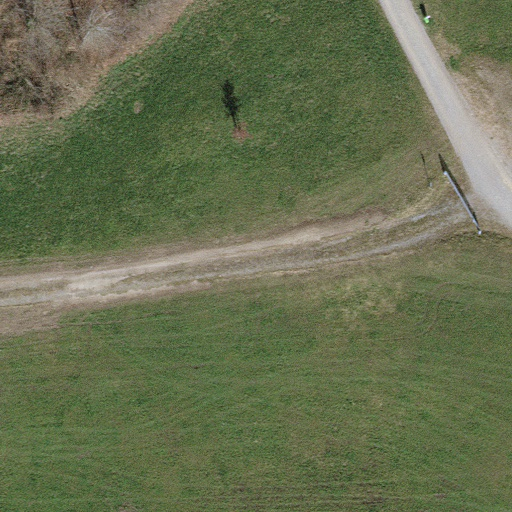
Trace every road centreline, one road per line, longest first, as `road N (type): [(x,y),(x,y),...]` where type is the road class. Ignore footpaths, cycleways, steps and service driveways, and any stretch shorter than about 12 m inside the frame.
road 1 (track): [(500,204),(333,251),(0,297)]
road 2 (track): [(401,0),(500,204)]
